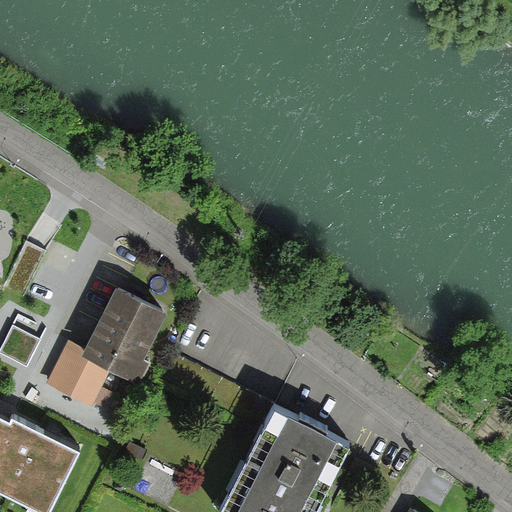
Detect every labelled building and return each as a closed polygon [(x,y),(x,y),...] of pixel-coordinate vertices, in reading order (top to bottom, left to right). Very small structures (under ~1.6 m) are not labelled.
[(29,294),(39,270),(18,262),(8,286),(29,294)] [(117,288),(87,350),(72,343),(52,385),(93,404),(112,364),(132,373),(162,309),(117,288)] [(0,350),(0,352),(27,367),(42,339),(14,324),(0,350)] [(277,406),(168,348),(152,376),(261,433),(277,406)] [(222,505),(234,511),(316,511),(355,442),(279,401),(277,406),(261,433),(222,505)] [(0,487),(33,503),(43,482),(62,491),(82,449),(5,413),(0,410),(0,487)]
